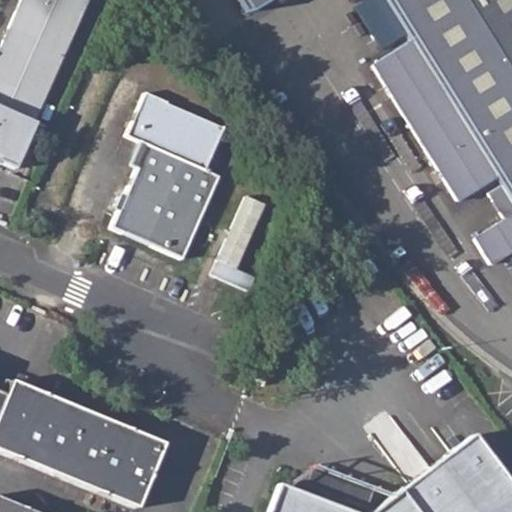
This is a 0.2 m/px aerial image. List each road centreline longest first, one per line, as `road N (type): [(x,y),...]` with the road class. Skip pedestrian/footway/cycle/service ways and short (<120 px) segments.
road 1 (unknown): [(261,38),(330,97),(511,324)]
road 2 (unknown): [(202,455),(36,383),(0,341)]
road 3 (residential): [(0,259),(198,348)]
